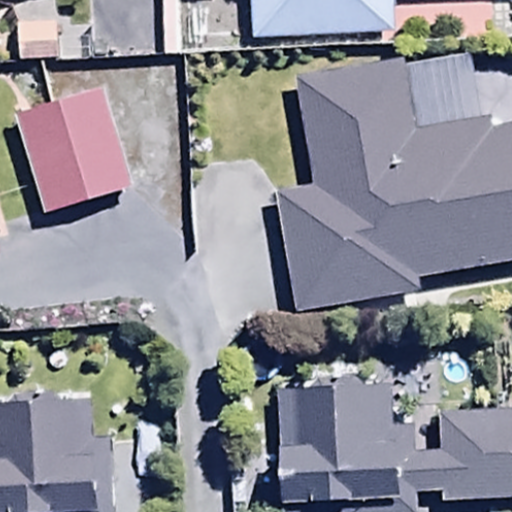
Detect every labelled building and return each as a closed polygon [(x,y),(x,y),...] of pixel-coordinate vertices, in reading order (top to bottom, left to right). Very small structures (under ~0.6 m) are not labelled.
[(0,0),(0,12),(36,0),(0,0)] [(398,43),(396,1),(431,0),(256,0),(258,48),(398,43)] [(495,128),(480,131),(467,61),(298,92),(318,200),(280,207),(302,327),(424,305),(421,289),(511,272),(511,140),(497,143),(495,128)] [(105,100),(16,127),(46,228),(135,201),(105,100)] [(397,441),(395,400),(281,403),(285,511),(419,511),(419,504),(443,503),(443,511),(487,511),(511,511),(511,423),(441,426),(443,466),(421,467),(420,440),(397,441)] [(83,420),(0,424),(0,511),(105,511),(102,442),(84,443),(83,420)]
